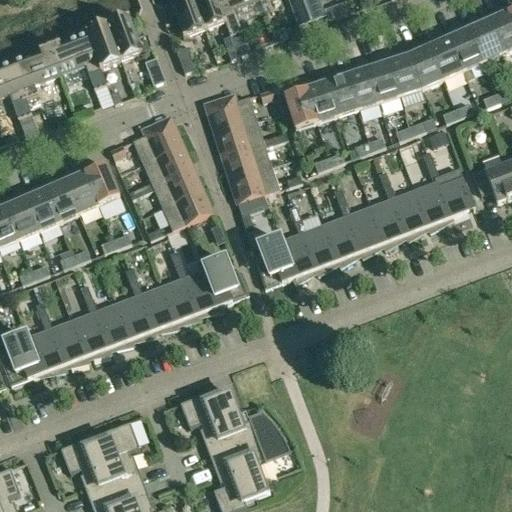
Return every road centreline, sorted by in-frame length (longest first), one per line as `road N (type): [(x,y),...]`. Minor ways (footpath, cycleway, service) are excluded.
road 1 (residential): [(0,448),(511,253)]
road 2 (residential): [(0,168),(443,0)]
